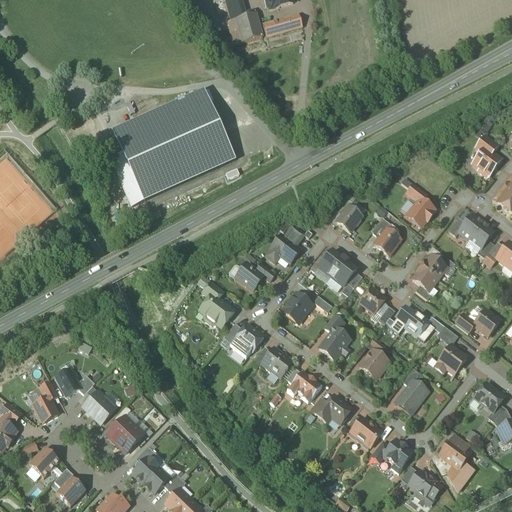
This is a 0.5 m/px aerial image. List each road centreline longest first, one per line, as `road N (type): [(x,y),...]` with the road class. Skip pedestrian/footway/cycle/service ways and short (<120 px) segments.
road 1 (residential): [(511,389),(480,365),(431,428),(410,434),(266,318),(321,241),(337,239),(395,278),(454,201),(483,201)]
road 2 (secondary): [(0,327),(511,51)]
